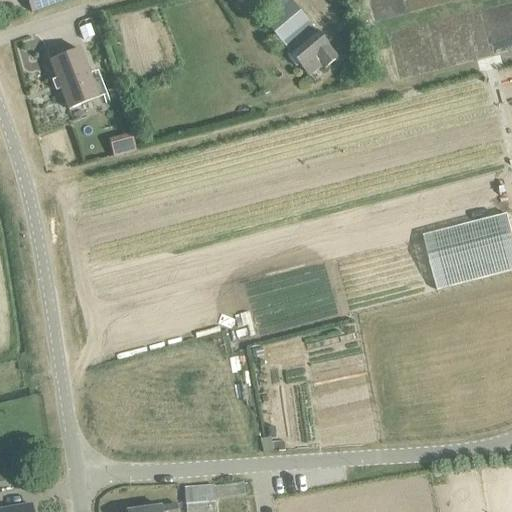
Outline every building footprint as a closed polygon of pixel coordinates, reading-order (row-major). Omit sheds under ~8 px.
[(25,0),(30,13),(65,0),(25,0)] [(290,3),(265,24),(281,43),(289,52),(287,53),(307,77),(321,66),(323,69),(336,58),(290,3)] [(68,111),(97,99),(78,50),(48,62),(68,111)] [(511,66),(503,69),(511,112),(511,66)] [(112,155),(135,151),(132,134),(109,138),(112,155)] [(425,233),(438,289),(511,272),(511,218),(511,214),(425,233)] [(184,505),(185,505),(213,503),(212,487),(183,489),(184,505)]
